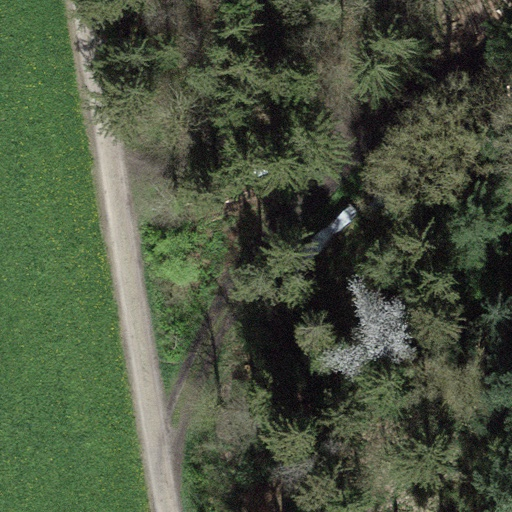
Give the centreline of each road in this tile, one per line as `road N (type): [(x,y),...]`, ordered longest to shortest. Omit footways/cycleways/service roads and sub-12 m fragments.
road 1 (track): [(182,511),(101,0)]
road 2 (track): [(133,202),(511,49)]
